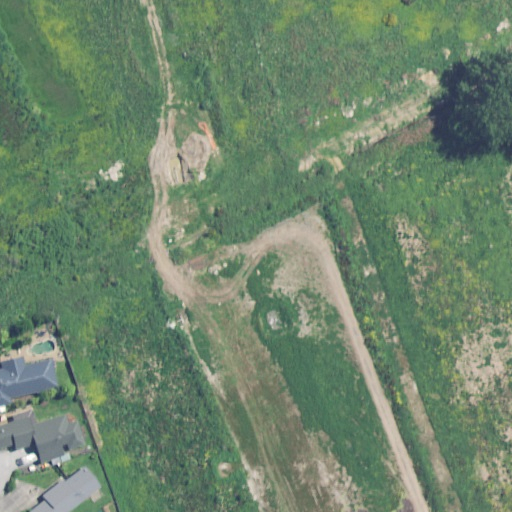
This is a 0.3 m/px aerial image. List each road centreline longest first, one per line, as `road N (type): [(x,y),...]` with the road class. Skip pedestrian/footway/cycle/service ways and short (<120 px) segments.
road 1 (secondary): [(219,113),(368,511)]
road 2 (secondary): [(332,511),(193,122)]
road 3 (residential): [(219,113),(450,0)]
road 4 (residential): [(45,0),(85,123),(68,148),(0,184)]
road 5 (secondary): [(193,122),(151,0)]
